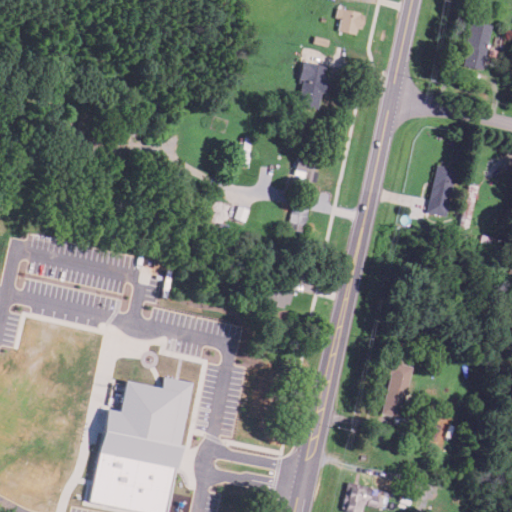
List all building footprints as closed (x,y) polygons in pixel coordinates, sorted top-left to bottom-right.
[(332,30),(356,35),(361,12),(336,7),(332,30)] [(459,65),(479,69),(487,24),(468,20),(459,65)] [(290,106),(317,111),(325,65),(298,60),(290,106)] [(313,180),(319,163),(296,156),(290,173),(313,180)] [(425,212),(443,215),(451,167),(433,164),(425,212)] [(457,225),(466,227),(475,185),(466,183),(457,225)] [(264,300),(289,305),(293,281),(268,276),(264,300)] [(397,418),(409,366),(384,360),(381,372),(387,373),(378,413),(397,418)] [(86,501),(142,511),(163,511),(191,381),(163,376),(160,387),(123,380),(117,411),(105,408),(86,501)] [(372,508),(376,489),(344,482),(338,511),(343,511),(358,511),(360,505),(372,508)]
